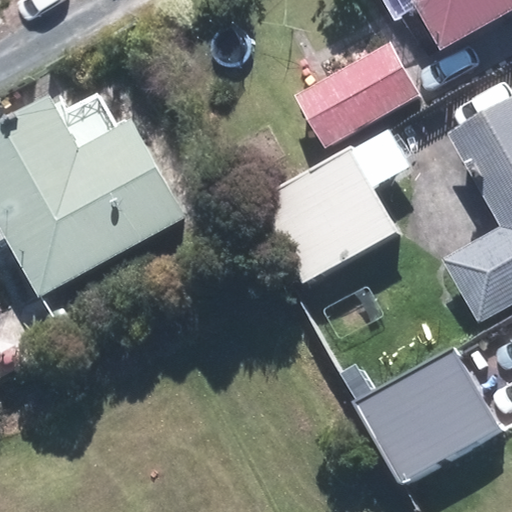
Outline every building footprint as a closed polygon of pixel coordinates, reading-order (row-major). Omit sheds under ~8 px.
[(511,0),(429,0),(459,52),(511,22),(511,0)] [(339,147),(435,95),(406,42),(310,94),(339,147)] [(0,188),(62,298),(207,217),(153,120),(101,149),(71,97),(0,136),(0,188)] [(493,324),(511,313),(511,107),(463,134),(511,223),(511,228),(457,260),(493,324)] [(319,286),(416,232),(392,187),(428,168),(406,129),(273,203),(319,286)] [(511,428),(511,420),(471,347),(373,402),(418,481),(511,428)]
